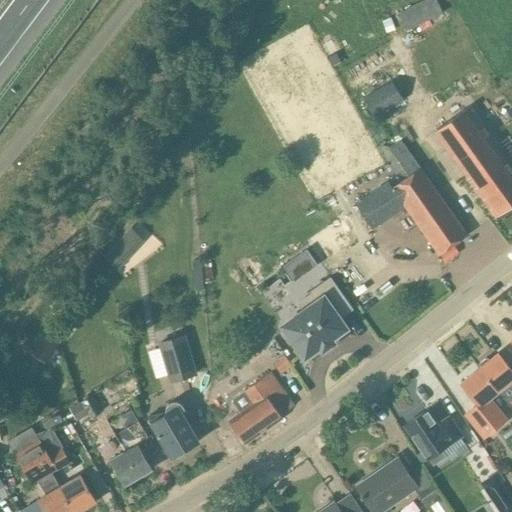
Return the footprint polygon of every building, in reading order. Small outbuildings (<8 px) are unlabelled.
[(443,13),(436,0),(424,0),(398,13),(406,31),(443,13)] [(511,108),(511,31),(481,47),(511,108)] [(329,59),(327,60),(332,69),(341,64),(336,55),(329,59)] [(404,101),(392,80),(363,97),(375,117),(404,101)] [(511,203),(511,168),(469,108),(435,132),(495,216),(511,203)] [(469,234),(422,167),(393,187),(389,182),(355,204),(373,229),(405,208),(439,256),(469,234)] [(320,263),(341,248),(323,224),(303,238),(320,263)] [(130,230),(101,261),(115,273),(144,243),(130,230)] [(281,263),(292,281),(317,264),(306,247),(281,263)] [(192,259),(195,286),(202,285),(199,259),(192,259)] [(331,277),(310,292),(311,294),(298,303),(303,311),(282,326),(305,358),(320,348),(323,351),(334,343),(332,339),(347,328),(340,319),(353,310),(331,277)] [(69,332),(54,322),(47,332),(32,354),(46,364),(55,351),(60,355),(63,351),(61,344),(69,332)] [(197,376),(186,335),(158,342),(169,384),(197,376)] [(511,369),(499,353),(490,360),(487,358),(480,364),(481,368),(500,392),(499,392),(508,404),(511,400),(511,369)] [(284,355),(273,362),(279,372),(290,365),(284,355)] [(489,400),(499,392),(500,392),(481,368),(461,384),(478,405),(466,415),(485,438),(506,420),(489,400)] [(293,407),(269,373),(234,398),(233,402),(240,413),(229,421),(245,443),(281,417),(280,416),(293,407)] [(89,398),(88,396),(83,398),(85,400),(82,402),(81,401),(69,408),(77,422),(88,415),(90,419),(102,412),(93,396),(89,398)] [(189,452),(187,449),(199,442),(187,421),(191,419),(186,411),(181,403),(179,402),(176,401),(173,401),(168,404),(167,407),(166,409),(166,411),(167,414),(153,422),(173,457),(176,455),(178,458),(189,452)] [(148,438),(132,410),(109,423),(125,451),(111,459),(125,484),(153,468),(139,443),(148,438)] [(438,426),(427,411),(407,427),(435,465),(447,456),(442,450),(463,434),(450,417),(438,426)] [(57,470),(48,455),(39,440),(15,454),(33,487),(39,483),(46,494),(38,499),(45,511),(75,511),(60,486),(52,472),(57,470)] [(48,455),(57,470),(70,462),(61,448),(48,455)] [(399,459),(357,487),(373,511),(380,511),(418,486),(399,459)] [(107,487),(95,466),(85,472),(97,492),(107,487)] [(60,486),(75,511),(78,511),(97,501),(81,474),(60,486)] [(511,511),(511,498),(496,474),(481,483),(499,511),(511,511)] [(430,511),(451,511),(437,489),(422,500),(430,511)]
